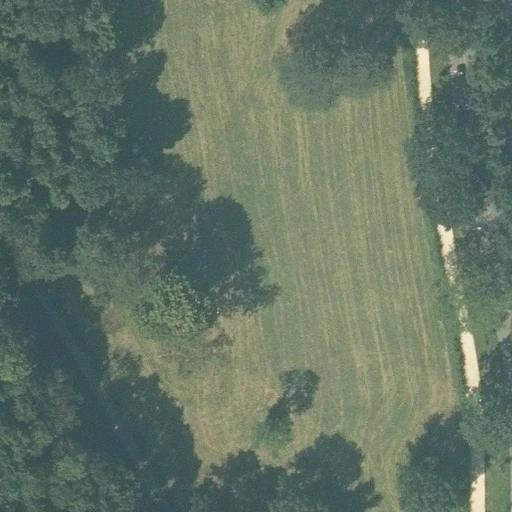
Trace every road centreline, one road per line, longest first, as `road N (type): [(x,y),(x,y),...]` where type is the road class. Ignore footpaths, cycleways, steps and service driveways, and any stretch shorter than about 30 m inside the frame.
road 1 (tertiary): [(511,329),(466,98),(462,0)]
road 2 (track): [(0,241),(82,363),(164,511)]
